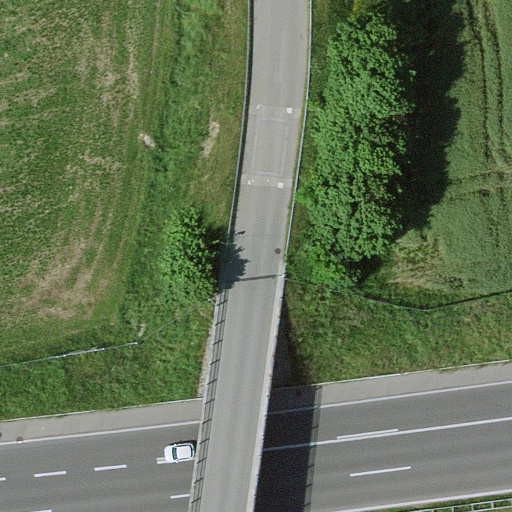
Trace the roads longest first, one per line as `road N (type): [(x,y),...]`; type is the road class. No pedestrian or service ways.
road 1 (unclassified): [(280,0),(271,145),(221,511)]
road 2 (motorway): [(511,453),(26,511)]
